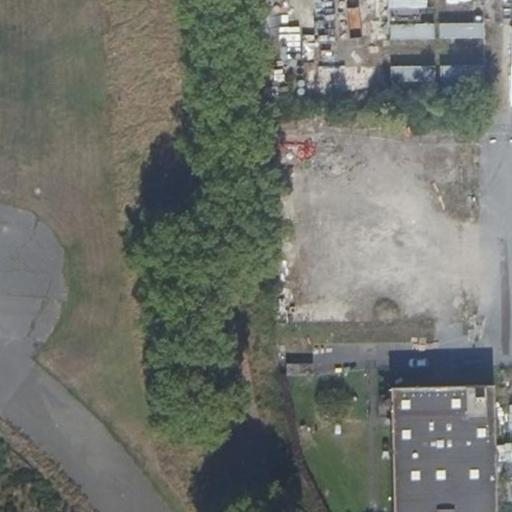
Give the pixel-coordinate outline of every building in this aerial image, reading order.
[(0,0),(0,65),(69,58),(62,0),(0,0)] [(426,12),(425,0),(387,0),(388,13),(426,12)] [(0,186),(67,189),(71,111),(0,107),(0,186)] [(416,343),(417,315),(395,314),(395,343),(416,343)] [(314,376),(315,362),(286,361),(286,375),(314,376)] [(495,511),(493,385),(390,388),(393,511),(495,511)]
